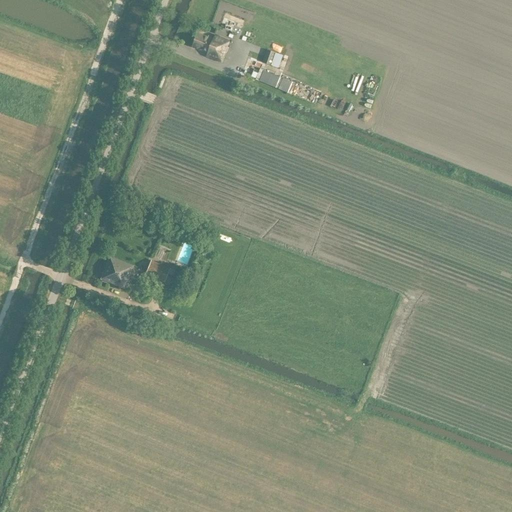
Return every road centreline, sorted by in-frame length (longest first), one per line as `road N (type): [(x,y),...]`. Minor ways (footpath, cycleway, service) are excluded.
road 1 (unclassified): [(0,438),(166,0)]
road 2 (track): [(120,0),(24,260)]
